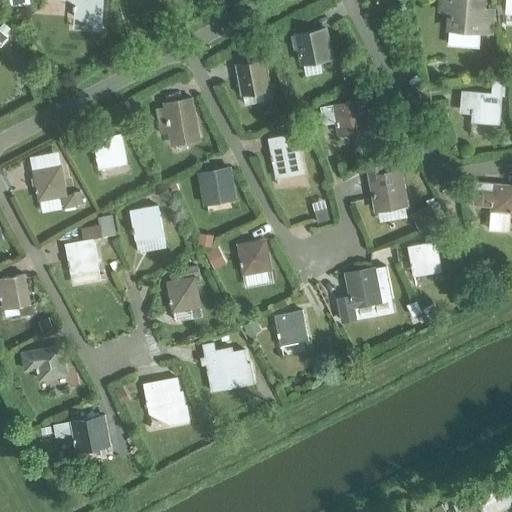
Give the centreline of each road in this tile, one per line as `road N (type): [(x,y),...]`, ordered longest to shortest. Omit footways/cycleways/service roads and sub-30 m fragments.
road 1 (residential): [(338,184),(345,235),(299,261),(181,43)]
road 2 (residential): [(0,191),(99,371),(148,346),(132,290)]
road 3 (residential): [(511,163),(448,177),(429,163),(353,0)]
road 4 (residential): [(181,43),(0,140)]
